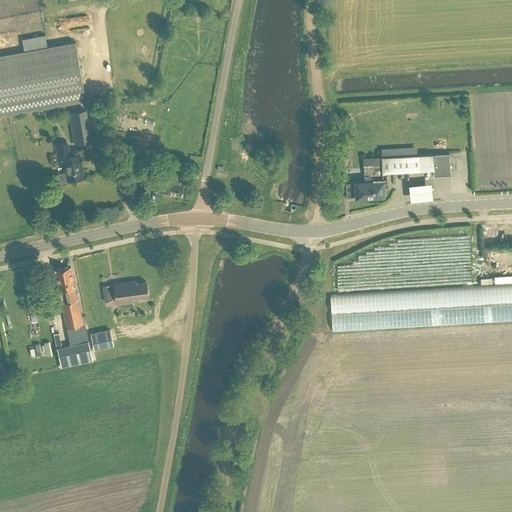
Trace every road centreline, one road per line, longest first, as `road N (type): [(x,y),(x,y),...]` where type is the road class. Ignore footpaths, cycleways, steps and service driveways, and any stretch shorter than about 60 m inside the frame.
road 1 (unclassified): [(159,511),(197,217)]
road 2 (unclassified): [(218,511),(234,425),(313,232)]
road 3 (unclassified): [(197,217),(244,0)]
road 4 (tertiary): [(197,217),(0,255)]
road 5 (tertiary): [(511,204),(420,210),(313,232)]
